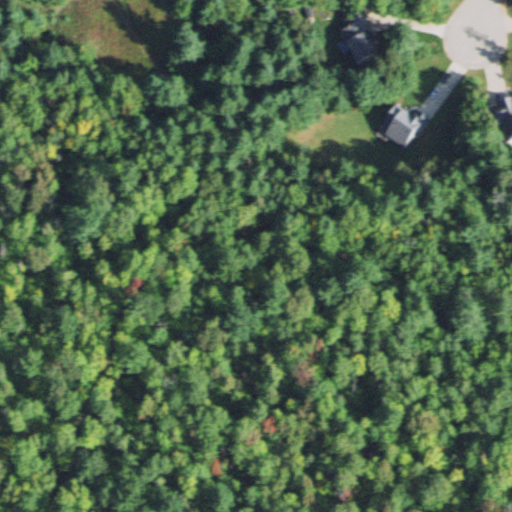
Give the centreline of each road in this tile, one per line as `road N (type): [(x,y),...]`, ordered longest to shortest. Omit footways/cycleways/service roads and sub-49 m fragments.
road 1 (track): [(511,371),(490,362),(383,254),(242,213),(211,255),(158,294),(121,343),(60,511)]
road 2 (track): [(242,213),(200,117),(139,87),(0,63)]
road 3 (track): [(112,0),(200,117)]
